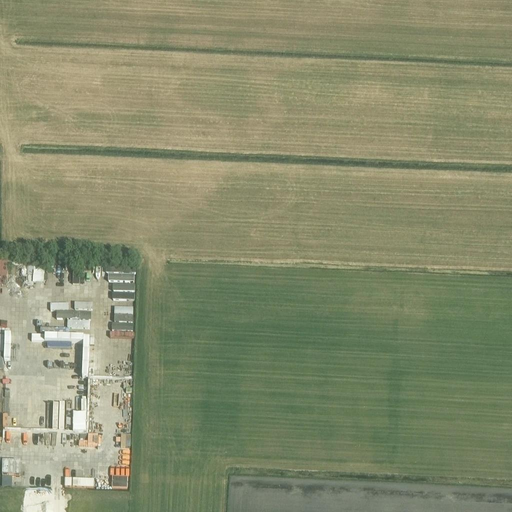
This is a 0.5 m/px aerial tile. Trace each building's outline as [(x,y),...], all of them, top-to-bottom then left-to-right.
[(46,320),(48,311),(42,310),(40,318),(46,320)] [(32,322),(33,314),(14,313),(14,321),(32,322)] [(100,349),(117,349),(117,332),(100,332),(100,349)] [(26,386),(26,384),(45,383),(44,373),(13,375),(14,386),(26,386)] [(36,410),(51,411),(51,398),(44,398),(44,391),(36,390),(36,410)] [(106,442),(107,450),(131,449),(130,441),(106,442)] [(2,484),(17,485),(17,460),(2,459),(2,484)] [(111,477),(124,476),(124,467),(111,468),(111,477)]
